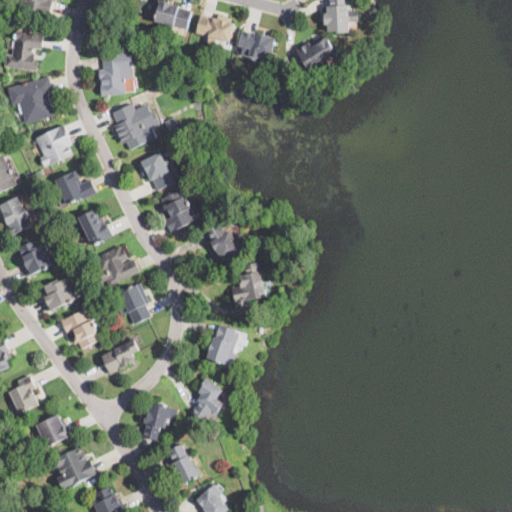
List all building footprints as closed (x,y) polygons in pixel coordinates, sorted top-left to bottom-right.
[(53,0),(50,13),(21,7),(22,0),(53,0)] [(192,10),(188,28),(173,25),(172,33),(161,31),(163,23),(155,21),(160,0),(179,4),(179,7),(192,10)] [(345,0),(346,5),(348,5),(348,13),(350,13),(351,22),(349,22),(350,32),(340,33),(340,31),(329,32),(328,24),(325,24),(324,18),(324,13),(328,13),(328,5),(331,5),(330,0),(345,0)] [(231,38),(230,42),(217,39),(215,46),(207,44),(209,35),(197,33),(200,15),(235,22),(231,38)] [(273,51),(271,58),(261,55),(260,57),(250,54),(250,57),(242,55),(244,47),(239,46),(243,30),(276,38),(273,51)] [(43,47),(42,48),(35,47),(34,52),(35,52),(34,58),(39,59),(37,71),(6,66),(7,54),(12,55),(16,31),(44,35),(43,47)] [(337,48),(339,50),(339,52),(338,56),(335,58),(332,57),(325,60),(328,66),(321,70),(318,65),(308,70),(307,68),(297,48),(307,42),(310,48),(319,43),(318,41),(327,36),(333,47),(337,48)] [(102,95),(101,87),(102,87),(100,70),(104,69),(103,54),(132,50),(135,77),(124,78),(126,93),(102,95)] [(50,101),(51,103),(52,109),(53,109),(55,116),(26,123),(21,103),(12,105),(8,87),(50,76),(54,93),(49,94),(50,101)] [(134,104),(138,115),(140,114),(143,121),(150,117),(159,136),(131,149),(128,141),(122,144),(115,126),(119,124),(114,114),(134,104)] [(180,127),(170,131),(165,121),(176,117),(180,127)] [(59,160),(51,164),(50,165),(49,164),(44,166),(40,158),(45,155),(36,138),(64,124),(71,138),(70,138),(73,145),(71,146),(74,153),(59,160)] [(162,153),(166,161),(172,158),(177,167),(170,170),(175,180),(158,189),(153,178),(151,179),(148,173),(145,175),(139,163),(161,152),(162,153)] [(18,184),(0,192),(0,157),(4,155),(18,184)] [(82,181),(82,183),(92,178),(98,192),(85,198),(84,196),(68,204),(56,180),(76,170),(82,181)] [(187,204),(189,209),(195,205),(199,213),(194,215),(196,220),(172,231),(166,219),(169,217),(166,212),(165,212),(163,207),(166,206),(163,199),(180,190),(187,204)] [(22,204),(23,208),(26,207),(33,225),(14,232),(11,225),(9,226),(0,205),(19,197),(22,204)] [(99,217),(100,219),(103,217),(106,224),(108,223),(113,233),(92,244),(79,217),(95,210),(99,217)] [(223,224),(227,232),(231,230),(241,249),(219,261),(209,243),(216,239),(214,236),(212,237),(207,229),(221,221),(223,224)] [(36,241),(38,246),(43,243),(53,264),(28,275),(22,262),(25,260),(19,248),(36,240),(36,241)] [(265,247),(258,248),(256,242),(264,240),(265,247)] [(120,246),(122,249),(123,248),(128,259),(122,262),(124,264),(135,258),(141,271),(110,286),(106,278),(111,276),(109,273),(105,275),(96,258),(120,246)] [(237,305),(232,287),(242,285),(239,276),(247,274),(244,265),(258,261),(268,297),(237,305)] [(69,282),(72,288),(77,298),(50,311),(44,301),(43,298),(46,296),(41,287),(57,279),(59,282),(67,278),(69,282)] [(149,310),(151,314),(152,316),(135,324),(129,312),(122,315),(120,310),(119,308),(126,305),(120,293),(141,283),(151,303),(147,305),(149,310)] [(94,307),(97,315),(98,317),(92,320),(101,340),(82,348),(79,342),(75,343),(72,335),(75,334),(73,331),(67,333),(63,324),(62,321),(94,307)] [(236,357),(233,366),(207,357),(218,325),(218,323),(237,329),(236,332),(240,333),(233,352),(237,354),(236,357)] [(9,349),(9,351),(11,355),(7,357),(11,366),(0,371),(0,338),(2,337),(9,349)] [(122,368),(109,373),(101,356),(114,350),(114,349),(118,347),(135,339),(140,351),(134,353),(136,358),(131,361),(132,363),(122,368)] [(35,406),(21,413),(10,392),(21,386),(18,382),(30,376),(37,388),(32,391),(39,404),(35,406)] [(222,405),(217,413),(212,410),(204,422),(190,412),(202,395),(199,393),(208,379),(223,390),(217,399),(223,403),(222,405)] [(178,412),(176,420),(172,419),(169,429),(161,426),(158,441),(143,437),(147,423),(145,422),(147,415),(149,415),(153,402),(179,409),(178,412)] [(60,418),(61,420),(64,418),(72,433),(48,446),(37,426),(58,415),(60,418)] [(189,456),(193,462),(195,461),(202,474),(183,484),(180,477),(177,478),(177,477),(174,472),(177,470),(173,464),(175,463),(169,451),(183,444),(189,456)] [(86,458),(87,460),(90,459),(96,474),(62,489),(58,478),(64,475),(60,466),(56,468),(53,460),(82,447),(86,458)] [(228,511),(203,511),(206,509),(197,500),(215,484),(223,493),(221,495),(226,501),(224,502),(231,510),(228,511)] [(114,493),(114,494),(116,494),(119,499),(120,498),(127,510),(123,511),(98,511),(93,502),(97,500),(95,494),(110,486),(114,493)] [(264,511),(255,511),(255,501),(258,501),(264,501),(264,511)]
